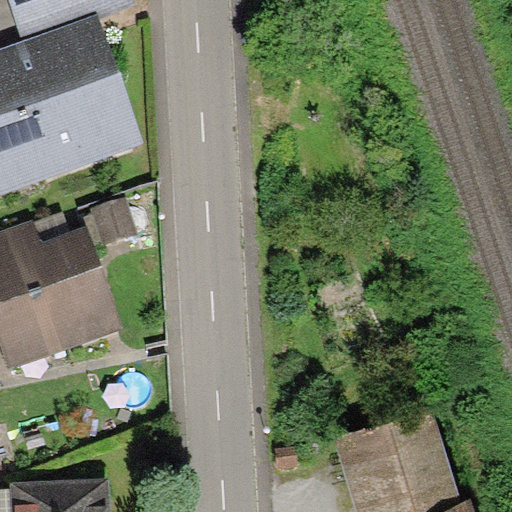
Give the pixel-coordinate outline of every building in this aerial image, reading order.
[(32,0),(41,28),(120,0),(32,0)] [(91,37),(0,71),(0,175),(3,184),(129,137),(91,37)] [(0,238),(0,274),(41,260),(29,228),(0,238)] [(41,260),(0,274),(0,326),(7,345),(34,335),(39,348),(53,355),(72,349),(78,334),(104,324),(75,247),(41,260)] [(416,408),(346,427),(372,511),(473,511),(468,494),(450,501),(416,408)] [(104,511),(103,492),(0,498),(0,511),(104,511)]
